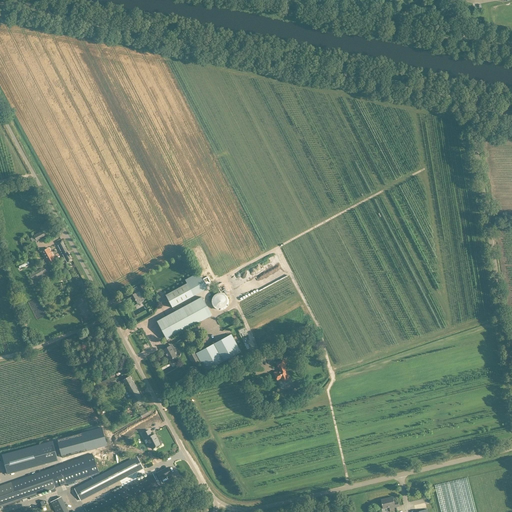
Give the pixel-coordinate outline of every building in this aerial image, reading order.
[(33,236),(36,241),(47,234),(44,230),(33,236)] [(58,245),(67,263),(72,260),(62,240),(58,242),(59,244),(58,245)] [(41,252),(48,264),(55,260),(48,248),(41,252)] [(18,266),(20,271),(30,266),(28,262),(18,266)] [(42,268),(29,275),(32,280),(35,278),(37,282),(46,277),(43,273),(47,271),(43,266),(41,267),(42,268)] [(165,295),(172,308),(194,296),(187,283),(165,295)] [(138,287),(140,291),(141,293),(146,290),(143,284),(138,287)] [(220,310),(230,301),(220,290),(210,299),(220,310)] [(124,297),(127,302),(131,300),(134,305),(141,302),(136,292),(131,295),(131,294),(124,297)] [(157,321),(167,340),(212,315),(202,297),(157,321)] [(205,371),(241,352),(231,334),(196,353),(199,358),(205,371)] [(176,357),(176,356),(174,353),(176,352),(176,347),(174,347),(172,348),(170,346),(167,348),(166,346),(163,348),(169,360),(172,359),(173,359),(176,360),(176,357)] [(199,358),(196,353),(195,351),(190,354),(193,361),(199,358)] [(258,354),(261,361),(269,357),(266,351),(258,354)] [(289,378),(283,365),(285,364),(283,360),(276,363),(278,368),(279,367),(281,371),(278,373),(277,371),(274,373),(277,380),(281,378),(282,382),(285,380),(285,381),(286,382),(287,382),(289,381),(289,380),(289,379),(289,378)] [(96,392),(112,385),(113,388),(121,384),(128,398),(131,397),(136,407),(144,402),(130,376),(122,380),(119,381),(116,382),(114,377),(115,376),(114,373),(109,375),(110,378),(93,385),(89,387),(92,393),(96,392)] [(100,427),(56,440),(60,457),(105,445),(100,427)] [(153,448),(152,448),(152,449),(160,444),(155,434),(152,436),(149,430),(143,433),(146,439),(147,438),(149,443),(150,442),(153,448)] [(51,440),(2,454),(8,474),(57,460),(51,440)] [(2,486),(0,486),(0,507),(18,501),(21,500),(51,490),(52,492),(56,490),(55,488),(56,488),(99,473),(97,468),(92,454),(58,466),(50,469),(10,483),(2,486)] [(137,456),(75,489),(81,500),(143,468),(137,456)] [(157,473),(160,480),(171,474),(167,468),(157,473)] [(122,504),(158,485),(152,473),(85,508),(86,511),(106,511),(118,506),(120,508),(123,506),(122,504)] [(68,511),(61,497),(51,502),(55,511),(68,511)] [(381,500),(383,505),(384,508),(393,506),(393,508),(399,506),(398,502),(395,503),(393,497),(381,500)]
